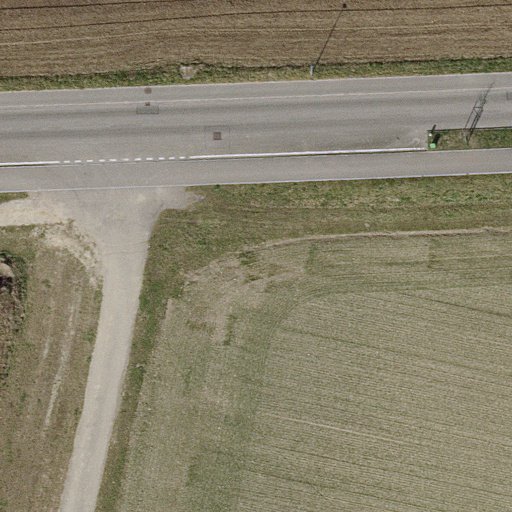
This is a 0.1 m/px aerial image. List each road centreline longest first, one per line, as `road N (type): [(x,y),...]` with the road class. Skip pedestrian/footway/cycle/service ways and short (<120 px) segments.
road 1 (residential): [(511,114),(0,130)]
road 2 (track): [(138,127),(129,276),(82,511)]
